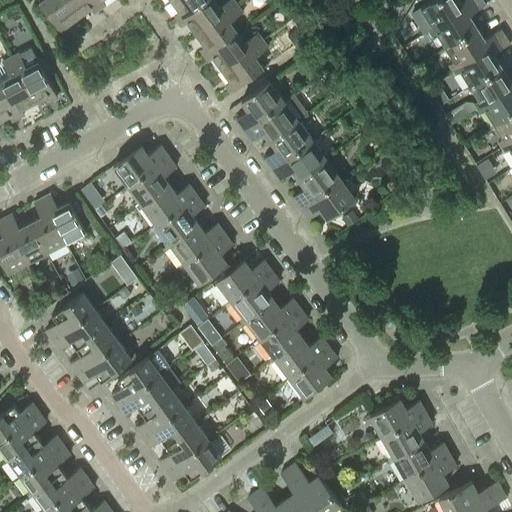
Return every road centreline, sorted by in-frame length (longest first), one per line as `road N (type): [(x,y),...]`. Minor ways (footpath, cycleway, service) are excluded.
road 1 (residential): [(0,191),(181,94),(377,366)]
road 2 (residential): [(176,511),(377,366)]
road 3 (residential): [(144,511),(0,329)]
